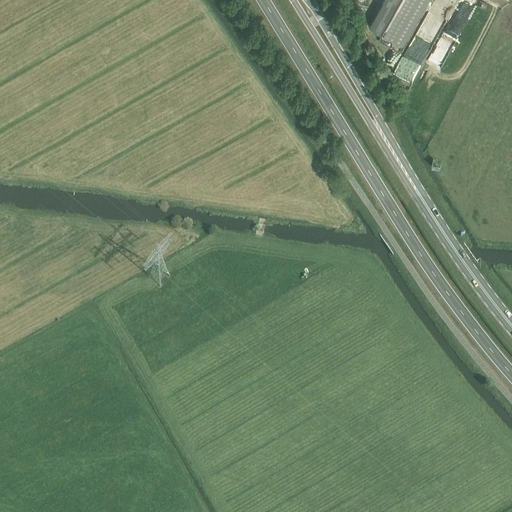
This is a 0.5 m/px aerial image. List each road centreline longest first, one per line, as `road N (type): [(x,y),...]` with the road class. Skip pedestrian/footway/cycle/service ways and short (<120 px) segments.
road 1 (primary): [(511,324),(393,157)]
road 2 (primary): [(291,0),(393,157)]
road 3 (primary): [(393,157),(308,0)]
